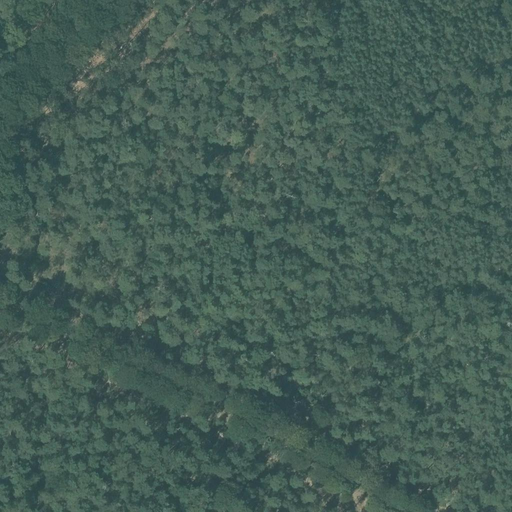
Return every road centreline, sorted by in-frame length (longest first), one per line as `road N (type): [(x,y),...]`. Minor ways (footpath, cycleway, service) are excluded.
road 1 (track): [(416,511),(253,417),(0,300)]
road 2 (track): [(93,0),(0,100)]
